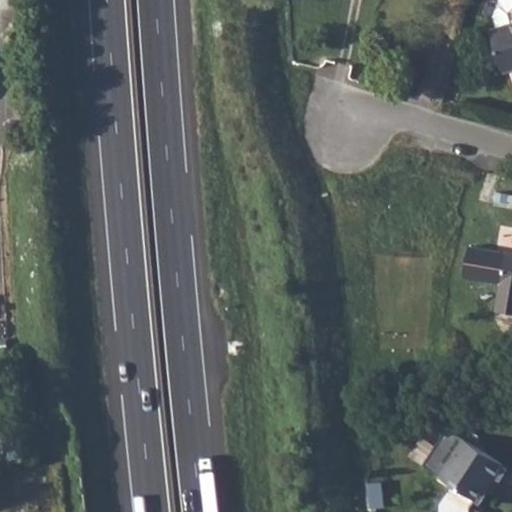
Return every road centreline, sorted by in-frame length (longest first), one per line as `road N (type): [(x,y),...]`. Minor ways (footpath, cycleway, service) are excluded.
road 1 (motorway): [(201,511),(156,0)]
road 2 (motorway): [(107,0),(152,511)]
road 3 (residential): [(398,115),(511,153)]
